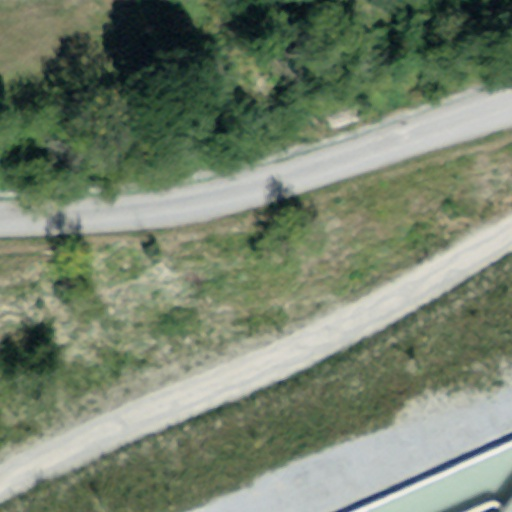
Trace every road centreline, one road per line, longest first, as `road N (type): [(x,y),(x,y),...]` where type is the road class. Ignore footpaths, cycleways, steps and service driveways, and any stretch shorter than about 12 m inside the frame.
road 1 (track): [(0,486),(248,391),(465,293),(511,253)]
road 2 (unclassified): [(0,227),(254,202),(511,116)]
road 3 (track): [(246,511),(498,413)]
